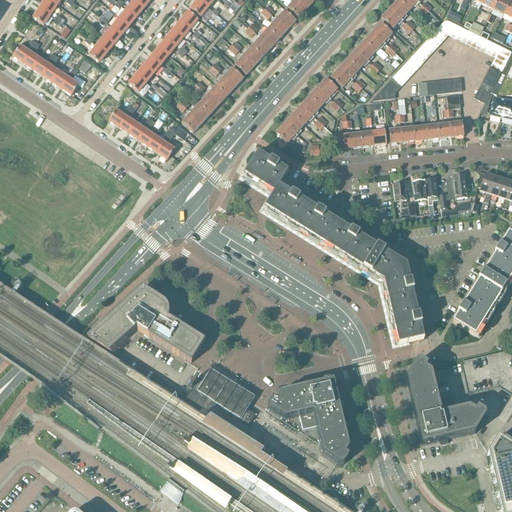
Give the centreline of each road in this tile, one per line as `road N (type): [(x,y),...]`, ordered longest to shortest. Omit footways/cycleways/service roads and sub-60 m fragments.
road 1 (secondary): [(355,352),(333,317),(180,218)]
road 2 (secondary): [(361,0),(234,140)]
road 3 (residential): [(431,319),(480,236),(406,246)]
road 4 (residential): [(511,155),(342,170)]
road 5 (residential): [(175,0),(71,126)]
road 6 (secondary): [(67,320),(102,297),(180,218)]
road 7 (secondary): [(165,207),(67,320)]
road 8 (unclassified): [(491,511),(477,456),(399,472)]
